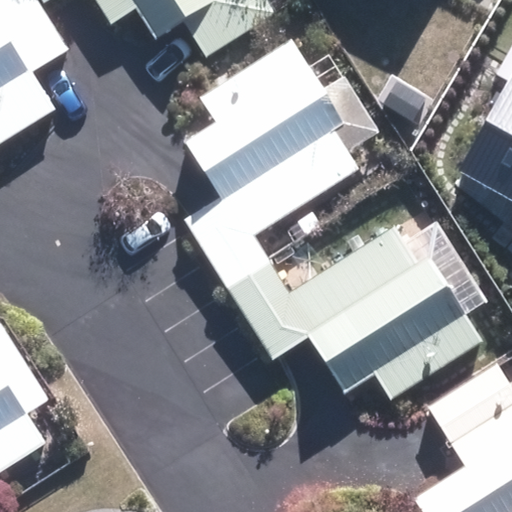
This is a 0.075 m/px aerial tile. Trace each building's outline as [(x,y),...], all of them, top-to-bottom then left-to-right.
[(0,152),(65,112),(43,76),(79,53),(45,0),(1,0),(0,1),(0,152)] [(296,6),(292,0),(103,0),(121,28),(146,13),(166,44),(194,27),(213,58),(296,6)] [(238,291),(280,265),(263,238),(370,170),(347,133),(355,127),(302,43),(211,100),(228,126),(195,145),(230,199),(194,222),(238,291)] [(280,265),(238,291),(283,363),(320,340),(356,398),(386,379),(400,402),(493,343),(442,263),(431,271),(404,229),(299,295),(280,265)] [(0,363),(0,480),(56,446),(2,362),(0,363)] [(425,503),(430,511),(511,511),(511,373),(508,367),(439,411),(476,470),(425,503)]
